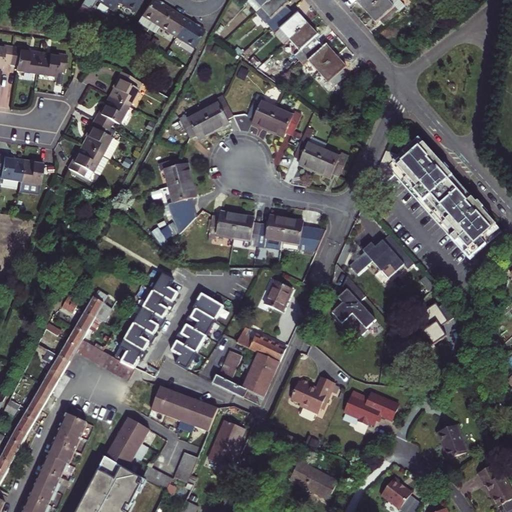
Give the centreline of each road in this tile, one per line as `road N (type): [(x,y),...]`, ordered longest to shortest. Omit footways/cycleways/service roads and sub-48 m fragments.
road 1 (residential): [(13,511),(67,389),(169,434),(158,461)]
road 2 (residential): [(354,208),(297,341)]
road 3 (residential): [(493,30),(473,163)]
road 4 (residential): [(404,89),(354,208)]
road 5 (residential): [(354,208),(259,188),(235,168)]
